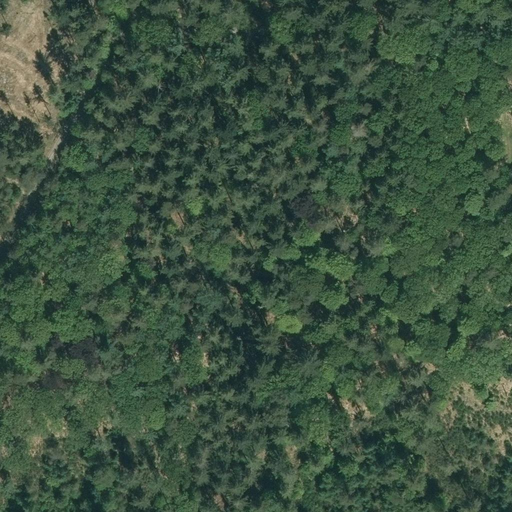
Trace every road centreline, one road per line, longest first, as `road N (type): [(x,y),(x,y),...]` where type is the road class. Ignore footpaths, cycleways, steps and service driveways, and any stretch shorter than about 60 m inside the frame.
road 1 (track): [(125,29),(329,27),(449,42),(511,36)]
road 2 (track): [(140,0),(35,194)]
